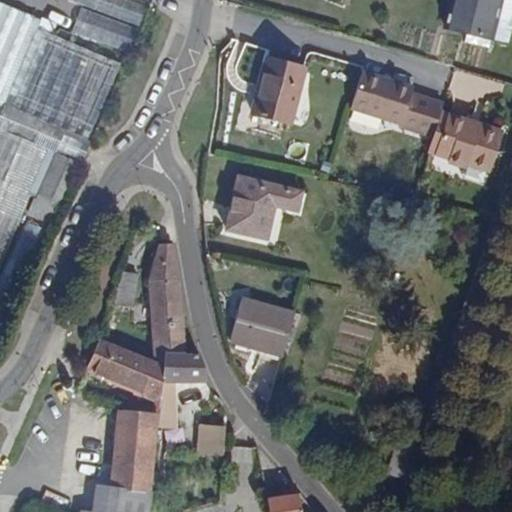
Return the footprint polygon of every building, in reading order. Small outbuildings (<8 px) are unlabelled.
[(145,7),(126,0),(68,0),(138,26),(145,7)] [(450,0),(444,28),(465,33),(474,0),(450,0)] [(489,39),(494,18),(498,0),(474,0),(465,33),(489,39)] [(0,81),(24,13),(0,3),(0,81)] [(136,29),(80,9),(72,32),(127,53),(136,29)] [(0,81),(0,114),(36,28),(35,28),(38,20),(24,13),(0,81)] [(489,39),(501,42),(508,22),(494,18),(489,39)] [(35,28),(36,28),(52,35),(55,27),(38,20),(35,28)] [(511,23),(508,22),(501,42),(509,43),(511,29),(511,23)] [(0,267),(29,198),(91,52),(52,35),(36,28),(0,114),(0,267)] [(29,198),(60,211),(90,142),(87,140),(118,64),(91,52),(29,198)] [(303,69),(265,59),(251,114),(289,124),(303,69)] [(434,135),(441,110),(440,110),(443,101),(411,92),(413,86),(362,71),(351,108),(400,123),(399,125),(434,135)] [(434,135),(429,150),(450,156),(449,160),(467,165),(468,162),(491,168),(503,128),(441,110),(434,135)] [(300,192),(241,180),(235,208),(230,207),(225,230),(266,239),(273,206),(296,211),(300,192)] [(165,355),(183,355),(180,298),(171,244),(158,245),(148,282),(153,362),(164,367),(165,355)] [(137,276),(121,273),(115,305),(132,308),(137,276)] [(229,342),(282,357),(294,314),(241,299),(229,342)] [(147,511),(149,492),(148,492),(154,426),(155,417),(160,382),(162,382),(164,367),(153,362),(101,339),(85,375),(101,381),(104,374),(131,384),(121,411),(119,410),(111,489),(109,489),(106,511),(84,511),(82,511),(81,511),(147,511)] [(195,383),(204,383),(199,355),(183,355),(165,355),(164,367),(162,382),(157,426),(175,427),(175,391),(175,383),(195,383)] [(223,457),(226,428),(201,425),(198,454),(223,457)] [(267,500),(269,511),(300,511),(297,496),(297,495),(267,500)]
